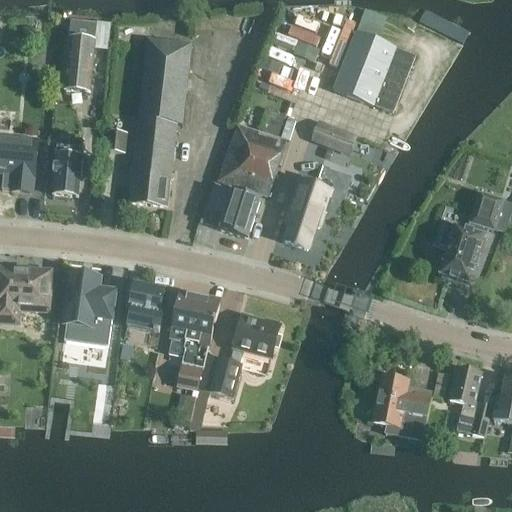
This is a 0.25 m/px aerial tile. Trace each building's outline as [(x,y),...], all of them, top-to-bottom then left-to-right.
[(71,24),(69,40),(63,93),(91,96),(96,43),(98,26),(71,24)] [(374,110),(374,109),(393,117),(416,60),(396,52),(396,51),(356,36),(333,94),(374,110)] [(193,46),(148,42),(139,124),(178,128),(184,129),(193,46)] [(280,140),(287,118),(267,111),(259,133),(280,140)] [(352,157),(360,137),(319,122),(312,142),(352,157)] [(178,128),(139,124),(129,206),(168,210),(178,128)] [(267,201),(286,143),(238,128),(218,185),(267,201)] [(125,156),(127,136),(107,134),(105,154),(125,156)] [(33,196),(38,141),(0,136),(0,177),(3,178),(2,192),(11,193),(33,196)] [(79,201),(83,159),(84,150),(58,147),(57,156),(53,198),(79,201)] [(308,253),(316,230),(320,232),(325,216),(327,216),(331,204),(329,203),(334,188),(303,178),(286,228),(288,232),(284,246),(308,253)] [(249,242),(262,203),(233,193),(220,233),(249,242)] [(501,204),(478,197),(467,233),(453,229),(452,233),(443,230),(438,248),(447,250),(439,277),(442,278),(441,281),(455,285),(456,282),(467,286),(484,230),(492,233),(501,204)] [(0,324),(17,326),(18,310),(34,311),(34,314),(48,314),(52,311),(53,295),(49,295),(51,275),(0,271),(0,324)] [(100,280),(69,276),(62,327),(93,331),(95,321),(112,323),(116,292),(99,290),(100,280)] [(165,314),(161,313),(165,292),(135,286),(130,308),(132,308),(128,329),(160,335),(165,314)] [(197,395),(197,393),(207,349),(208,349),(214,326),(215,326),(220,304),(181,296),(176,318),(177,318),(173,341),(188,345),(183,368),(182,368),(177,390),(197,395)] [(234,402),(243,369),(240,368),(243,356),(272,363),(281,328),(279,328),(280,326),(267,322),(266,324),(243,318),(233,353),(234,353),(231,365),(208,359),(198,393),(234,402)] [(457,372),(449,405),(464,407),(457,435),(484,442),(491,410),(480,407),(479,410),(475,409),(483,377),(457,372)] [(438,377),(433,400),(443,402),(448,379),(438,377)] [(382,379),(372,426),(386,429),(384,437),(422,445),(432,399),(408,394),(409,390),(410,384),(382,379)] [(493,424),(511,427),(511,382),(505,381),(501,403),(497,403),(493,424)]
